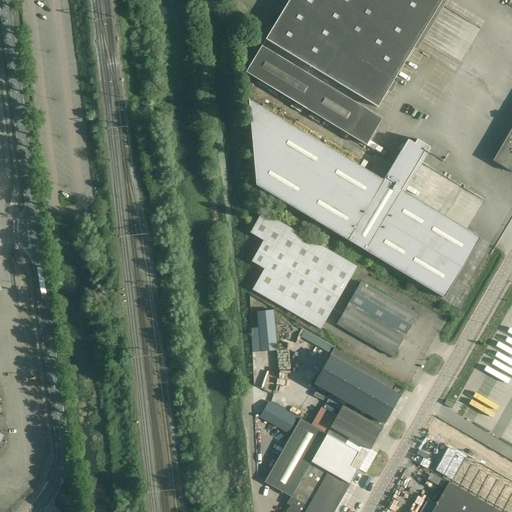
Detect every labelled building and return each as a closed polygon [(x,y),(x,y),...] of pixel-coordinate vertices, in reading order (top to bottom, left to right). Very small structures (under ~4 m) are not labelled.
[(289,0),(265,39),(377,107),(442,0),(289,0)] [(263,83),(366,145),(382,118),(365,108),(261,46),(245,72),(263,83)] [(383,180),(248,99),(256,185),(443,298),(480,237),(403,191),(429,147),(416,140),(414,144),(407,140),(383,180)] [(511,130),(494,161),(511,171),(511,130)] [(252,290),(319,329),(356,266),(262,211),(249,233),(263,241),(251,262),(264,269),(252,290)] [(417,314),(361,282),(336,324),(393,357),(417,314)] [(251,328),(252,352),(260,352),(277,350),(273,310),(257,311),(258,328),(251,328)] [(304,331),(301,338),(331,350),(333,344),(304,331)] [(320,372),(314,383),(331,393),(326,402),(340,410),(342,406),(345,401),(383,423),(399,395),(392,391),(396,384),(334,348),(320,372)] [(268,401),(259,417),(288,434),(297,418),(268,401)] [(348,438),(369,449),(381,427),(342,406),(335,418),(328,432),(345,443),(348,438)] [(286,511),(333,511),(357,470),(350,466),(358,452),(345,444),(345,443),(328,432),(326,434),(300,419),(264,482),(290,497),(286,504),(290,506),(286,511)] [(511,511),(511,480),(450,444),(435,469),(510,511),(511,511)] [(358,454),(353,465),(359,468),(364,457),(358,454)] [(490,511),(493,507),(449,482),(436,503),(428,498),(420,511),(490,511)]
